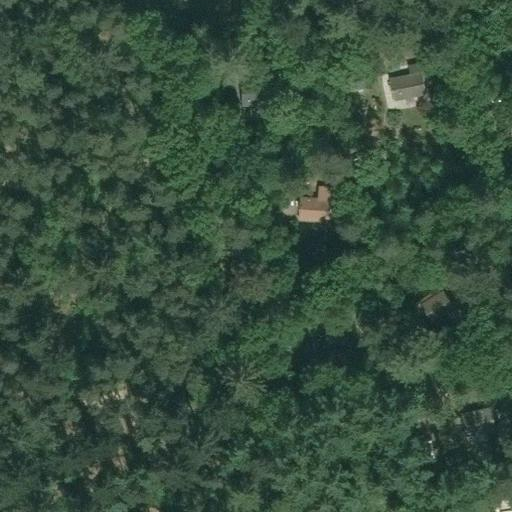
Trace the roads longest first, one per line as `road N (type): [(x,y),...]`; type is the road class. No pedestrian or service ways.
road 1 (track): [(152,0),(294,511)]
road 2 (track): [(272,424),(451,372),(511,364)]
road 3 (track): [(511,206),(455,0)]
